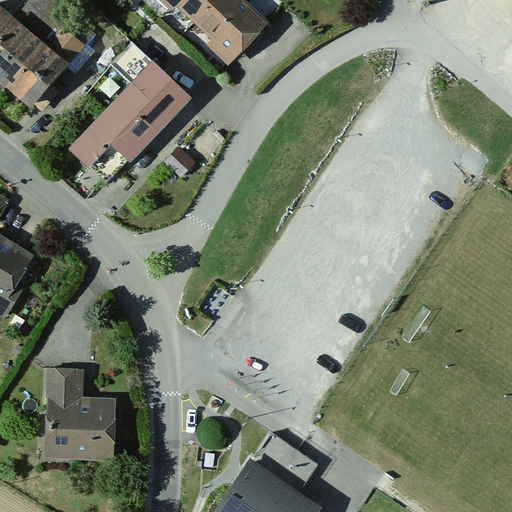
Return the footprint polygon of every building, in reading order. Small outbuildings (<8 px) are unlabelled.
[(58,0),(31,0),(15,19),(0,37),(0,83),(9,91),(75,14),(58,0)] [(178,7),(196,24),(219,0),(159,0),(173,13),(178,7)] [(271,25),(245,0),(219,0),(196,24),(214,42),(209,46),(231,67),(271,25)] [(0,37),(15,19),(0,6),(0,37)] [(97,33),(75,14),(9,91),(33,111),(35,108),(43,114),(63,90),(55,83),(97,33)] [(131,75),(151,54),(136,40),(116,60),(131,75)] [(154,62),(71,152),(90,170),(112,148),(131,165),(194,100),(154,62)] [(0,194),(0,219),(11,200),(0,194)] [(28,286),(23,283),(38,258),(0,234),(0,313),(9,319),(28,286)] [(119,462),(120,399),(86,398),(87,371),(50,370),(48,461),(119,462)] [(256,457),(252,453),(211,511),(317,511),(324,502),(301,488),(319,462),(274,431),(256,457)]
